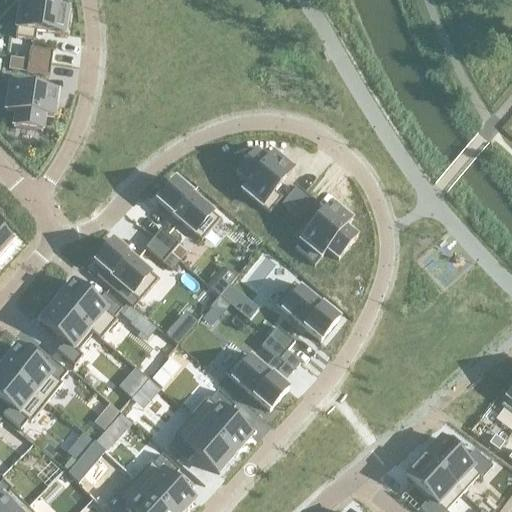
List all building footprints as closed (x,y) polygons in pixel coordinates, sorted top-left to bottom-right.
[(20,5),(15,40),(35,43),(37,33),(64,37),(68,12),(59,10),(60,0),(30,0),(30,6),(20,5)] [(30,50),(28,62),(51,66),(53,53),(30,50)] [(28,62),(26,74),(49,78),(51,66),(28,62)] [(11,79),(6,114),(15,116),(13,130),(42,134),(44,120),(54,121),(58,95),(29,92),(31,82),(11,79)] [(255,153),(236,176),(248,186),(242,193),(269,216),(282,200),(275,194),(293,172),(272,155),(267,163),(255,153)] [(176,183),(157,205),(179,225),(180,224),(201,243),(220,222),(198,203),(176,183)] [(296,189),(281,207),(291,215),(306,197),(296,189)] [(306,197),(291,215),(300,223),(315,205),(306,197)] [(306,222),(293,238),(321,261),(327,253),(338,263),(357,240),(346,230),(352,223),(332,207),(314,228),(306,222)] [(0,258),(12,246),(0,233),(0,258)] [(161,233),(154,242),(172,257),(180,248),(161,233)] [(154,242),(146,251),(164,266),(172,257),(154,242)] [(113,244),(94,266),(117,286),(117,285),(139,304),(158,283),(136,264),(113,244)] [(72,285),(56,304),(101,342),(117,323),(114,320),(122,311),(104,296),(96,306),(72,285)] [(293,285),(275,307),(297,325),(297,326),(320,345),(339,322),(316,303),(315,303),(293,285)] [(56,304),(40,323),(64,344),(57,353),(75,368),(83,358),(78,354),(93,336),(100,342),(101,342),(56,304)] [(389,363),(408,378),(438,340),(419,325),(389,363)] [(277,330),(269,339),(287,354),(295,345),(277,330)] [(269,339),(261,349),(279,364),(287,354),(269,339)] [(16,349),(1,368),(47,405),(62,386),(60,384),(67,375),(49,360),(42,369),(16,349)] [(244,354),(225,376),(247,395),(269,414),(288,392),(266,373),(265,373),(244,354)] [(1,368),(0,369),(0,399),(10,408),(2,417),(20,432),(28,423),(31,425),(47,405),(1,368)] [(207,400),(191,419),(235,458),(252,439),(227,418),(235,408),(218,393),(209,402),(207,400)] [(511,393),(500,408),(511,417),(511,393)] [(177,440),(169,449),(186,465),(194,455),(219,477),(235,458),(191,419),(174,438),(177,440)] [(495,437),(489,445),(498,453),(504,445),(495,437)] [(440,441),(423,459),(463,496),(479,478),(482,481),(493,470),(474,452),(464,462),(440,441)] [(151,464),(134,482),(166,511),(186,511),(195,504),(171,482),(179,473),(162,457),(154,466),(151,464)] [(423,459),(406,477),(429,500),(420,510),(421,511),(447,511),(463,496),(423,459)] [(120,502),(112,511),(166,511),(134,482),(117,500),(120,502)] [(0,511),(25,511),(28,510),(10,493),(11,491),(3,483),(0,485),(0,511)]
